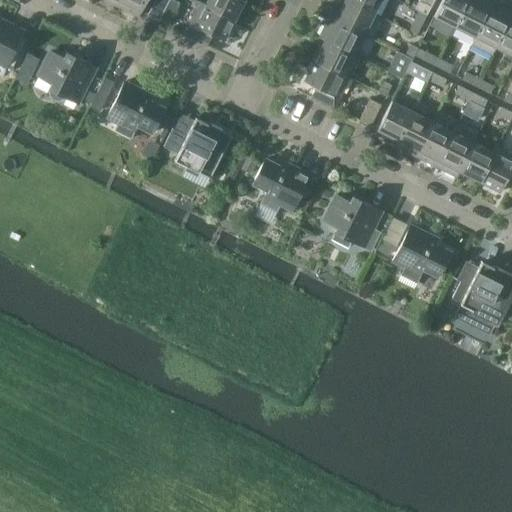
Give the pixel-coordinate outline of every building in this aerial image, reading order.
[(138,16),(146,0),(119,0),(117,6),(138,16)] [(158,20),(168,0),(154,0),(147,15),(158,20)] [(234,20),(243,0),(207,0),(205,4),(205,5),(234,20)] [(338,0),(331,15),(365,32),(375,13),(349,0),(338,0)] [(349,0),(375,13),(381,0),(349,0)] [(420,0),(416,7),(421,10),(428,13),(432,5),(434,0),(420,0)] [(442,0),(434,16),(455,27),(468,0),(442,0)] [(488,0),(468,0),(455,27),(476,37),(493,2),(488,0)] [(224,40),(234,20),(205,5),(205,4),(200,1),(184,33),(206,45),(212,34),(224,40)] [(476,37),(472,43),(493,53),(496,47),(511,15),(511,11),(493,2),(476,37)] [(415,21),(414,22),(421,25),(422,25),(427,14),(428,13),(421,10),(420,11),(415,21)] [(331,15),(319,38),(325,40),(354,55),(365,32),(331,15)] [(511,15),(496,47),(511,54),(511,15)] [(0,62),(6,66),(14,70),(30,38),(22,34),(24,30),(1,19),(0,20),(0,62)] [(325,40),(314,61),(344,75),(344,74),(354,55),(325,40)] [(410,43),(405,55),(413,59),(415,55),(418,48),(410,43)] [(418,48),(415,55),(435,65),(439,58),(419,48),(418,48)] [(64,57),(50,50),(38,75),(52,82),(49,89),(49,94),(52,98),(56,100),(61,100),(65,97),(66,96),(78,102),(95,66),(67,52),(64,57)] [(397,51),(387,71),(394,75),(396,76),(403,79),(412,61),(413,59),(405,55),(397,51)] [(38,59),(28,54),(21,67),(31,72),(38,59)] [(439,58),(435,65),(449,73),(453,65),(439,58)] [(314,61),(304,81),(316,87),(311,98),(333,109),(350,77),(344,74),(344,75),(314,61)] [(418,64),(414,72),(428,80),(432,72),(418,64)] [(466,71),(462,79),(476,87),(480,79),(466,71)] [(432,72),(428,80),(443,87),(447,79),(432,72)] [(480,79),(476,87),(490,94),(494,86),(480,79)] [(152,132),(164,107),(144,97),(147,92),(124,80),(106,116),(118,122),(115,129),(131,137),(137,125),(152,132)] [(95,95),(91,103),(89,107),(99,112),(111,88),(101,83),(95,95)] [(459,85),(455,93),(469,101),(473,93),(459,85)] [(511,94),(508,92),(503,100),(511,104),(511,94)] [(473,93),(469,101),(484,108),(488,100),(473,93)] [(370,99),(359,122),(370,128),(382,105),(370,99)] [(376,131),(374,135),(395,146),(402,131),(403,129),(412,111),(391,101),(377,129),(376,131)] [(511,111),(501,106),(496,114),(510,121),(511,116),(511,111)] [(402,131),(395,146),(415,156),(428,130),(429,129),(433,122),(412,111),(403,129),(402,131)] [(173,128),(164,146),(178,153),(175,160),(212,179),(212,178),(211,177),(231,137),(233,137),(233,136),(221,130),(219,129),(196,118),(195,120),(190,129),(187,135),(174,129),(173,128)] [(428,130),(415,156),(436,166),(454,132),(447,129),(433,122),(429,129),(428,130)] [(454,132),(436,166),(457,177),(460,171),(474,143),(478,134),(467,129),(458,124),(455,129),(454,132)] [(474,143),(460,171),(479,181),(493,152),(474,143)] [(493,152),(479,181),(500,192),(506,180),(511,183),(511,154),(496,147),(493,152)] [(284,167),(264,157),(252,182),(266,190),(260,202),(276,210),(280,203),(292,209),(310,173),(286,162),(284,167)] [(350,200),(335,193),(322,218),(337,225),(331,238),(347,246),(351,239),(363,245),(381,209),(352,195),(350,200)] [(410,225),(392,261),(405,267),(401,275),(417,282),(423,269),(438,277),(450,252),(431,242),(433,237),(410,225)] [(382,240),(377,250),(388,255),(393,246),(382,240)] [(460,281),(451,298),(461,303),(460,304),(496,322),(498,323),(498,322),(497,321),(511,289),(511,276),(482,261),(478,268),(469,286),(460,281)]
